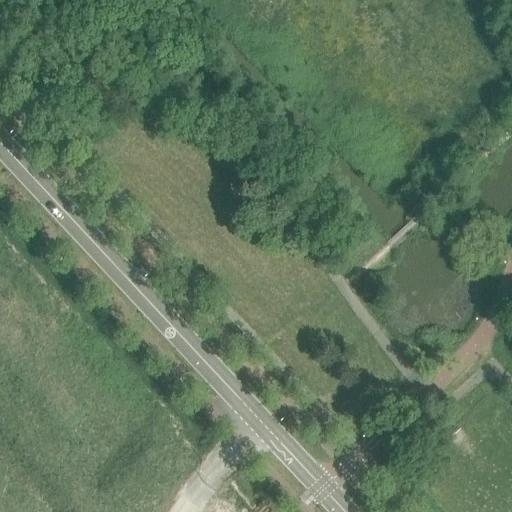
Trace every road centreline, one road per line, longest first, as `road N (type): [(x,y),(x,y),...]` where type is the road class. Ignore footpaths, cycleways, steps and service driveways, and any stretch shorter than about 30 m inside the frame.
road 1 (tertiary): [(251,411),(0,143)]
road 2 (tertiary): [(342,511),(251,411)]
